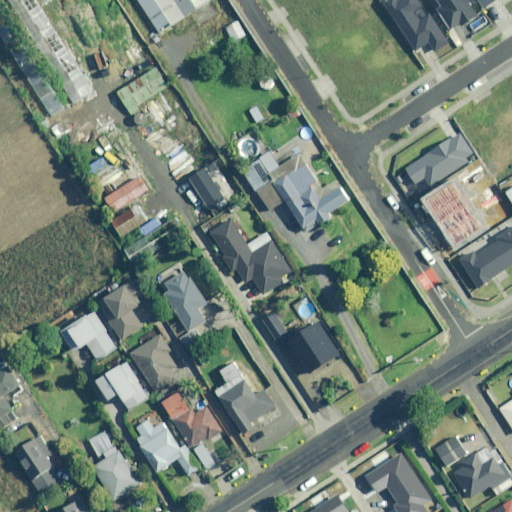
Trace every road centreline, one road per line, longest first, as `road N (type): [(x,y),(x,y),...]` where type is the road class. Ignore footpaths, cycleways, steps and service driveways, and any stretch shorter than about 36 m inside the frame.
road 1 (tertiary): [(220,511),(473,349)]
road 2 (residential): [(345,152),(473,349)]
road 3 (residential): [(345,152),(511,45)]
road 4 (residential): [(246,0),(345,152)]
road 5 (unknown): [(318,448),(220,299)]
